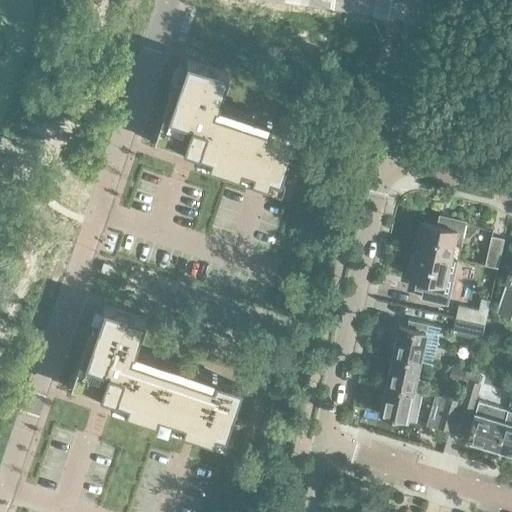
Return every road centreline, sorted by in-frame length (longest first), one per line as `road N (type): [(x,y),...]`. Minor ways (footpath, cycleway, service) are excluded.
road 1 (residential): [(161,0),(0,480)]
road 2 (residential): [(320,445),(384,157)]
road 3 (residential): [(511,504),(320,445)]
road 4 (residential): [(384,157),(416,9)]
road 5 (residential): [(511,192),(384,157)]
